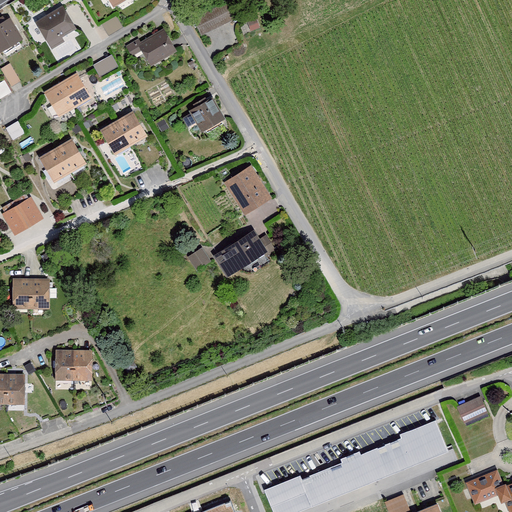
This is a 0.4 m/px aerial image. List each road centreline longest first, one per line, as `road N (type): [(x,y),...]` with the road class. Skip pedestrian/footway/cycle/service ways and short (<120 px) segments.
road 1 (motorway): [(511,301),(0,504)]
road 2 (motorway): [(63,511),(511,333)]
road 3 (residential): [(0,454),(332,327),(360,307)]
road 4 (residential): [(153,511),(511,371)]
road 5 (residential): [(256,146),(0,257)]
road 6 (residential): [(171,3),(0,106)]
road 7 (residential): [(256,146),(360,307)]
road 8 (residential): [(171,3),(256,146)]
road 9 (unclassified): [(394,301),(511,254)]
